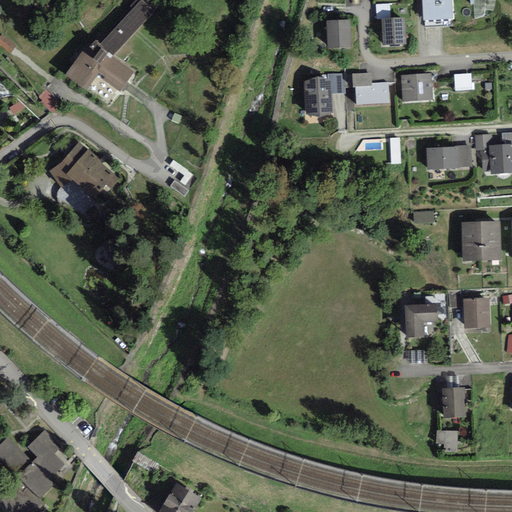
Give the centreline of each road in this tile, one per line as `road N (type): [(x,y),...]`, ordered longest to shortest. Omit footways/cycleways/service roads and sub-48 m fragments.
road 1 (residential): [(0,363),(141,511)]
road 2 (residential): [(511,56),(374,61),(364,48),(364,0)]
